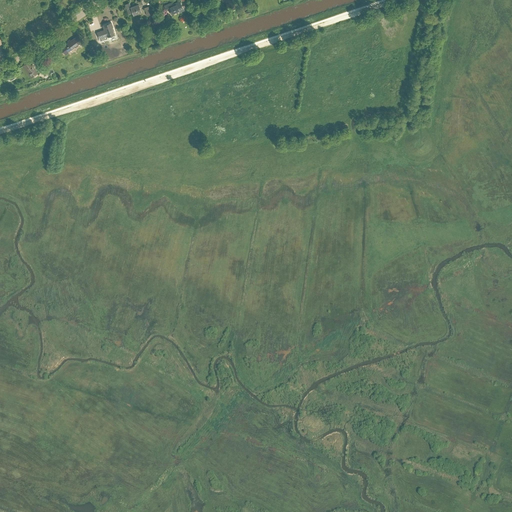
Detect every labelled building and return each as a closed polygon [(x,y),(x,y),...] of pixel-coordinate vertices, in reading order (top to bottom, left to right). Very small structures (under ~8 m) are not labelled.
[(140,12),(138,5),(142,4),(140,0),(136,2),(136,3),(130,6),(128,2),(125,4),(128,13),(132,12),(133,15),(140,12)] [(171,2),(163,5),(165,10),(169,8),(171,13),(179,9),(179,11),(183,9),(179,0),(172,4),(171,2)] [(152,14),(151,9),(148,10),(147,6),(143,8),(145,16),(152,14)] [(113,33),(111,26),(112,26),(111,21),(102,24),(104,29),(96,31),(98,37),(105,35),(106,36),(113,33)] [(67,41),(68,42),(60,47),(65,55),(68,52),(67,52),(75,47),(78,45),(77,45),(82,41),(78,35),(70,40),(69,39),(67,41)] [(22,64),(30,76),(37,72),(33,65),(32,65),(29,60),(22,64)] [(39,66),(44,74),(49,71),(44,63),(39,66)]
